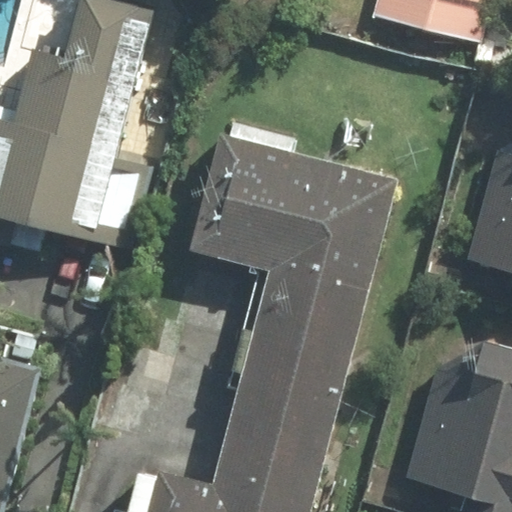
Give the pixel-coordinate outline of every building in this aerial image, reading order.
[(17,0),(0,58),(0,235),(112,269),(141,168),(115,160),(153,32),(75,10),(42,0),(17,0)] [(486,0),(373,0),(370,14),(476,41),(486,0)] [(511,124),(506,123),(465,284),(511,295),(511,124)] [(128,483),(121,511),(305,511),(382,188),(294,167),(213,147),(185,265),(254,282),(206,484),(147,470),(128,483)] [(0,511),(1,511),(42,352),(3,342),(0,352),(0,511)] [(511,511),(511,352),(489,346),(434,377),(402,503),(436,511),(511,511)]
